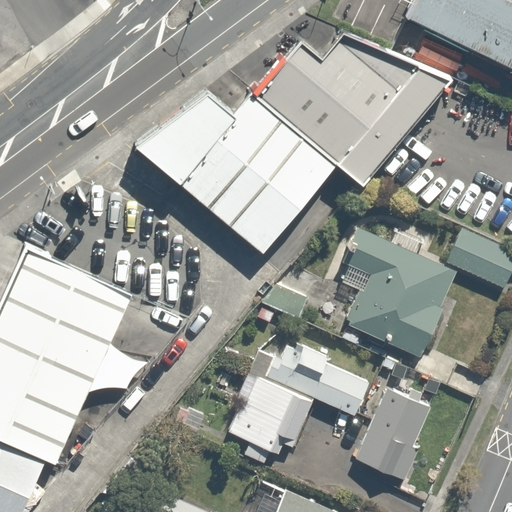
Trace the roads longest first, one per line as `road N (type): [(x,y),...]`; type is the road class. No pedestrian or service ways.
road 1 (secondary): [(247,0),(137,72),(72,101)]
road 2 (secondary): [(72,101),(150,0)]
